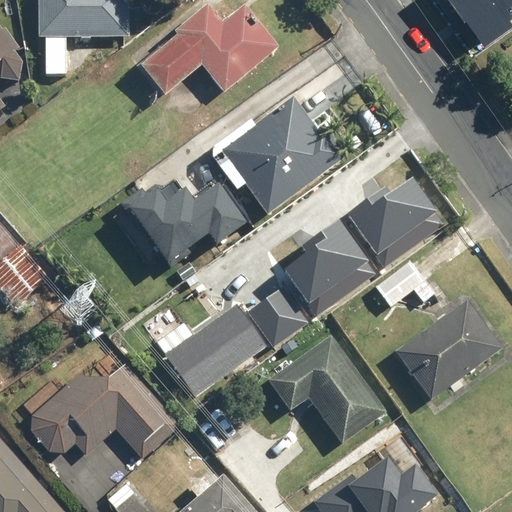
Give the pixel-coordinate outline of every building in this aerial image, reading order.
[(42,0),(41,37),(45,37),(44,58),(69,59),(69,38),(131,39),(131,0),(42,0)] [(223,22),(209,7),(139,66),(168,99),(205,67),(226,92),(281,45),(245,4),(223,22)] [(0,112),(8,107),(0,94),(0,68),(11,86),(34,70),(0,21),(0,112)] [(320,134),(294,97),(224,150),(274,216),(352,156),(330,127),(320,134)] [(173,255),(251,210),(226,165),(189,186),(182,174),(140,198),(173,255)] [(404,245),(369,202),(330,230),(318,213),(285,238),(331,300),(404,245)] [(20,248),(0,265),(0,285),(18,306),(48,280),(20,248)] [(261,283),(240,252),(200,279),(220,309),(261,283)] [(435,292),(411,260),(374,287),(390,308),(413,291),(422,302),(435,292)] [(504,351),(469,303),(394,358),(429,406),(504,351)] [(267,348),(237,307),(196,337),(174,307),(146,328),(198,399),(267,348)] [(387,413),(332,335),(267,379),(293,416),(310,404),(339,446),(387,413)] [(180,427),(126,358),(92,385),(81,371),(25,416),(69,471),(120,431),(141,458),(180,427)] [(73,511),(0,428),(0,511),(73,511)] [(404,469),(392,453),(346,488),(363,511),(426,511),(445,498),(417,460),(404,469)] [(259,511),(224,475),(181,511),(259,511)]
